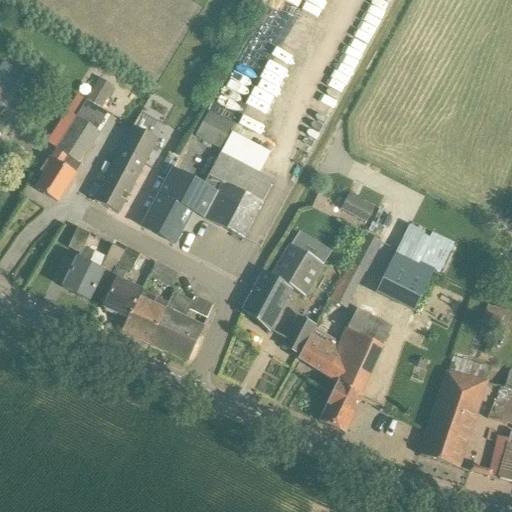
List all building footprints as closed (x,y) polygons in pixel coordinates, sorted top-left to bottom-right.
[(32,83),(1,65),(0,67),(0,107),(13,115),(32,83)] [(99,79),(85,102),(101,111),(114,88),(99,79)] [(236,144),(256,150),(270,100),(251,94),(236,144)] [(79,166),(99,133),(75,119),(55,151),(55,152),(50,160),(45,168),(39,178),(42,180),(36,190),(57,204),(81,167),(79,166)] [(195,137),(223,152),(230,139),(202,124),(195,137)] [(118,216),(127,198),(158,141),(133,128),(93,203),(118,216)] [(187,143),(178,170),(200,177),(209,150),(187,143)] [(243,241),(253,223),(274,183),(220,154),(202,187),(173,171),(142,229),(174,246),(191,214),(243,241)] [(160,173),(168,177),(175,164),(167,160),(160,173)] [(374,208),(362,202),(354,217),(366,223),(374,208)] [(90,236),(78,230),(68,250),(80,255),(77,261),(76,260),(62,289),(89,302),(94,291),(102,294),(121,252),(107,246),(97,265),(91,262),(94,254),(84,249),(90,236)] [(326,301),(345,312),(384,244),(364,233),(326,301)] [(325,269),(308,258),(291,247),(277,270),(272,278),(264,274),(243,313),(269,333),(294,291),(306,299),(325,269)] [(132,269),(139,255),(126,249),(124,254),(121,252),(102,294),(109,297),(103,310),(127,321),(142,292),(125,284),(122,283),(125,274),(129,276),(132,269)] [(417,308),(433,271),(395,252),(374,296),(413,316),(417,308)] [(149,278),(169,289),(176,276),(156,265),(149,278)] [(172,294),(167,305),(142,292),(127,321),(121,333),(149,346),(173,294),(172,294)] [(186,364),(212,309),(193,300),(191,303),(173,294),(149,346),(186,364)] [(345,435),(354,417),(386,350),(380,347),(391,327),(358,309),(338,346),(314,332),(300,357),(298,361),(338,385),(320,423),(345,435)] [(300,357),(314,332),(311,331),(313,327),(299,319),(283,348),(300,357)] [(482,380),(483,377),(486,369),(454,358),(419,457),(457,471),(488,382),(482,380)] [(498,482),(511,485),(511,373),(509,372),(504,389),(497,387),(488,421),(511,427),(511,446),(508,445),(498,482)]
